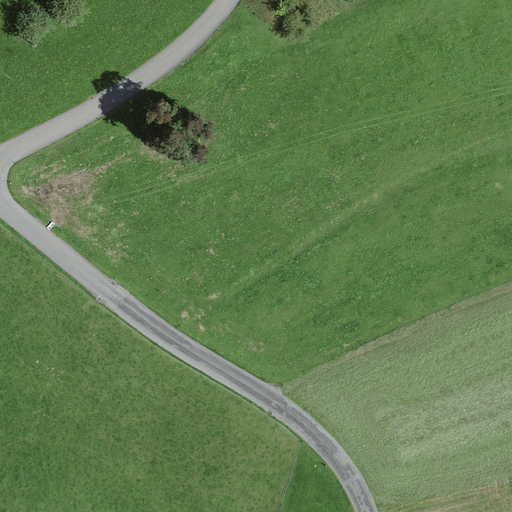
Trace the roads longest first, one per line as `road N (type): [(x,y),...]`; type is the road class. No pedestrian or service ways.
road 1 (unclassified): [(0,206),(170,339),(271,400),(335,453),(366,511)]
road 2 (unclassified): [(0,158),(157,70),(229,0)]
